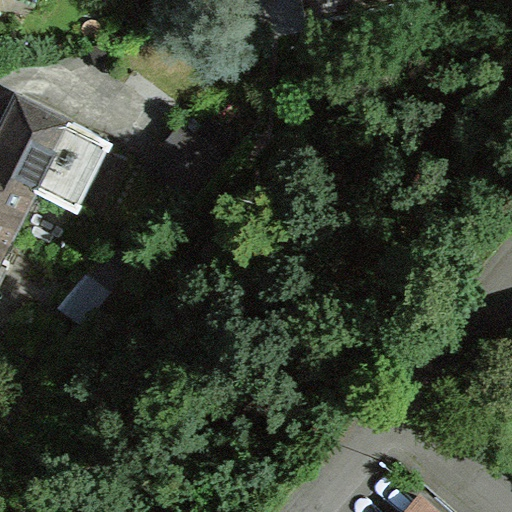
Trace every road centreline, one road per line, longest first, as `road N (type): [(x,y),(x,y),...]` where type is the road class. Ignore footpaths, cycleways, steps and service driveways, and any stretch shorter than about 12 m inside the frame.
road 1 (residential): [(511,278),(403,404)]
road 2 (residential): [(511,501),(403,404)]
road 3 (residential): [(403,404),(312,511)]
